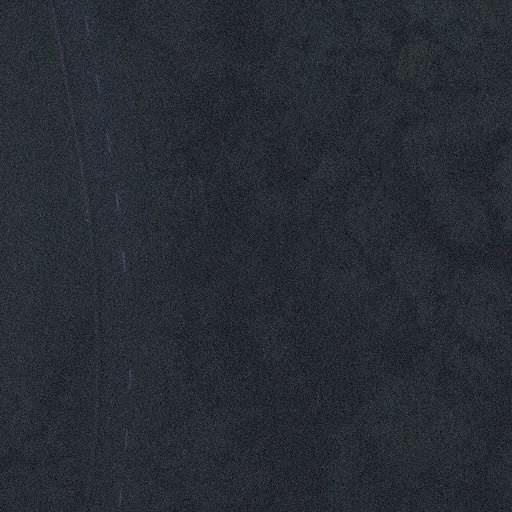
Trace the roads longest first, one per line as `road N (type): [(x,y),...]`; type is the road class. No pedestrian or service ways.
road 1 (unclassified): [(92,0),(121,216),(128,357),(119,511)]
road 2 (track): [(307,0),(322,511)]
